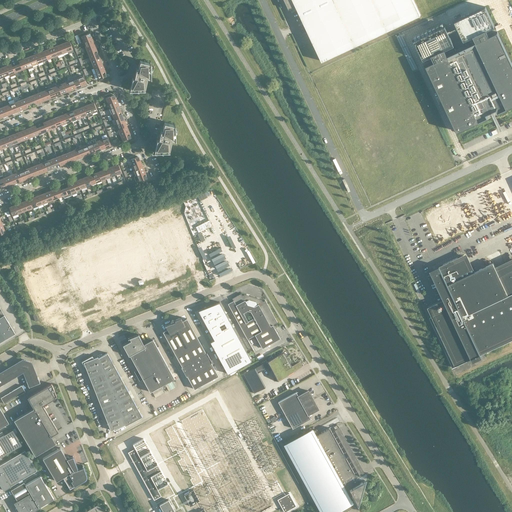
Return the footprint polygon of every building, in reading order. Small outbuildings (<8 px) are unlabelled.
[(284,0),(289,9),(296,6),(322,61),(420,15),(413,0),(284,0)] [(481,6),(482,8),(480,9),(480,7),(477,8),(478,10),(477,11),(476,9),(474,10),(474,12),(473,12),(472,11),(470,12),(471,13),(469,14),(468,12),(466,13),(467,15),(465,16),(465,14),(462,15),(463,17),(462,18),(461,16),(459,17),(459,19),(458,19),(457,18),(455,19),(456,21),(455,21),(464,41),(473,36),(476,42),(447,55),(445,50),(454,45),(445,26),(444,26),(443,24),(441,25),(441,27),(440,28),(439,26),(437,27),(438,29),(436,30),(435,28),(433,29),(434,31),(432,31),(432,30),(429,31),(430,32),(429,33),(428,31),(426,32),(426,34),(425,35),(424,33),(422,34),(423,36),(421,37),(420,35),(418,36),(419,38),(417,38),(417,37),(414,38),(415,39),(414,40),(423,60),(431,56),(434,62),(426,65),(457,131),(488,117),(486,114),(491,112),(492,112),(491,111),(496,109),(497,112),(511,105),(511,63),(497,32),(489,36),(486,30),(494,26),(485,7),(484,7),(483,5),(481,6)] [(85,32),(81,34),(78,35),(81,42),(84,41),(92,38),(90,33),(86,34),(85,32)] [(94,44),(92,38),(84,41),(86,47),(94,44)] [(73,49),(69,41),(64,43),(67,51),(73,49)] [(67,51),(64,43),(59,45),(62,53),(67,51)] [(96,49),(94,44),(86,47),(88,52),(96,49)] [(62,53),(59,45),(54,47),(57,55),(62,53)] [(58,57),(57,55),(54,47),(49,49),(52,57),(53,59),(58,57)] [(52,57),(49,49),(44,51),(47,59),(52,57)] [(98,54),(96,49),(88,52),(90,57),(98,54)] [(47,59),(44,51),(39,53),(42,61),(47,59)] [(42,61),(39,53),(34,55),(37,63),(42,61)] [(100,59),(98,54),(90,57),(92,63),(100,59)] [(37,63),(34,55),(29,57),(32,65),(37,63)] [(33,67),(32,65),(29,57),(24,59),(27,67),(28,69),(33,67)] [(27,67),(24,59),(19,61),(20,64),(20,63),(22,69),(27,67)] [(102,65),(100,59),(92,63),(94,68),(102,65)] [(140,61),(139,64),(138,69),(136,69),(134,78),(132,77),(132,79),(130,90),(134,90),(135,88),(139,89),(145,89),(145,88),(147,77),(151,78),(150,73),(149,72),(150,68),(150,63),(140,61)] [(20,64),(12,66),(12,67),(14,72),(22,69),(20,63),(20,64)] [(6,66),(9,74),(10,77),(15,75),(14,72),(12,67),(12,66),(11,64),(6,66)] [(104,70),(102,65),(94,68),(96,73),(104,70)] [(9,74),(6,66),(1,68),(4,76),(9,74)] [(107,76),(104,70),(96,73),(99,81),(104,79),(103,77),(107,76)] [(86,84),(83,75),(78,77),(81,86),(86,84)] [(81,86),(78,77),(73,79),(76,88),(81,86)] [(76,88),(73,79),(68,81),(71,90),(76,88)] [(71,90),(68,81),(63,83),(66,92),(71,90)] [(66,92),(63,83),(58,85),(61,94),(66,92)] [(61,94),(58,85),(53,87),(56,96),(61,94)] [(56,96),(53,87),(48,89),(51,98),(56,96)] [(51,98),(48,89),(43,91),(46,100),(51,98)] [(46,100),(43,91),(37,93),(41,102),(46,100)] [(41,102),(37,93),(32,95),(35,101),(34,101),(35,104),(41,102)] [(111,96),(110,93),(105,95),(108,103),(116,100),(114,94),(111,96)] [(35,101),(32,95),(25,98),(27,104),(34,101),(35,101)] [(27,104),(25,98),(19,100),(23,109),(28,107),(27,104)] [(8,102),(9,104),(13,113),(18,111),(14,102),(13,100),(8,102)] [(23,109),(19,100),(14,102),(18,111),(23,109)] [(118,105),(116,100),(108,103),(110,108),(118,105)] [(97,111),(94,102),(88,104),(92,113),(97,111)] [(13,113),(9,104),(4,106),(8,115),(13,113)] [(92,113),(88,104),(83,106),(87,115),(92,113)] [(120,110),(118,105),(110,108),(112,114),(120,110)] [(87,115),(83,106),(78,108),(82,117),(87,115)] [(82,117),(78,108),(73,110),(77,119),(82,117)] [(77,119),(73,110),(68,112),(72,121),(77,119)] [(122,116),(120,110),(112,114),(114,119),(122,116)] [(72,121),(68,112),(63,114),(67,123),(72,121)] [(67,123),(63,114),(58,116),(62,125),(67,123)] [(62,125),(58,116),(53,118),(56,127),(62,125)] [(125,121),(122,116),(114,119),(116,124),(125,121)] [(56,127),(53,118),(48,120),(51,129),(56,127)] [(51,129),(48,120),(43,122),(44,125),(46,131),(51,129)] [(127,126),(125,121),(116,124),(118,130),(127,126)] [(164,122),(163,126),(162,131),(160,130),(158,139),(157,139),(154,152),(159,151),(159,150),(164,151),(169,151),(169,149),(171,139),(175,140),(175,134),(173,134),(174,130),(175,130),(174,124),(164,122)] [(35,125),(30,127),(33,136),(38,134),(36,128),(37,128),(35,125)] [(44,125),(37,128),(36,128),(38,134),(46,131),(44,125)] [(129,132),(127,126),(118,130),(121,135),(129,132)] [(33,136),(30,127),(25,129),(28,138),(33,136)] [(28,138),(25,129),(20,131),(23,140),(28,138)] [(23,140),(20,131),(15,133),(18,142),(23,140)] [(131,137),(129,132),(121,135),(124,143),(129,141),(128,138),(131,137)] [(18,142),(15,133),(10,135),(13,144),(18,142)] [(13,144),(10,135),(5,137),(8,146),(13,144)] [(8,146),(5,137),(0,139),(3,148),(8,146)] [(110,144),(107,137),(102,139),(105,147),(111,145),(110,144)] [(96,138),(91,140),(95,151),(100,149),(97,141),(96,138)] [(105,147),(102,139),(97,141),(100,149),(105,147)] [(95,151),(91,140),(86,142),(87,145),(90,153),(95,151)] [(90,153),(87,145),(82,147),(85,155),(90,153)] [(85,155),(82,147),(77,149),(80,157),(85,155)] [(80,157),(77,149),(72,151),(75,159),(80,157)] [(75,159),(72,151),(67,153),(70,161),(75,159)] [(70,161),(67,153),(62,155),(65,163),(70,161)] [(65,163),(62,155),(57,157),(59,162),(59,163),(60,165),(65,163)] [(135,157),(134,155),(129,157),(132,165),(141,161),(138,156),(135,157)] [(59,162),(57,157),(49,160),(51,166),(51,165),(59,163),(59,162)] [(51,166),(49,160),(44,162),(47,170),(52,168),(51,165),(51,166)] [(143,167),(141,161),(132,165),(134,170),(143,167)] [(47,170),(44,162),(39,164),(42,172),(47,170)] [(42,172),(39,164),(34,166),(37,174),(42,172)] [(121,172),(118,164),(113,166),(116,174),(121,172)] [(37,174),(34,166),(29,168),(32,176),(37,174)] [(116,174),(113,166),(108,168),(111,176),(116,174)] [(145,172),(143,167),(134,170),(137,175),(145,172)] [(32,176),(29,168),(24,170),(27,178),(32,176)] [(111,176),(108,168),(103,170),(106,178),(111,176)] [(27,178),(24,170),(19,172),(22,180),(27,178)] [(106,178),(103,170),(98,172),(101,180),(106,178)] [(22,180),(19,172),(14,174),(17,182),(22,180)] [(101,180),(98,172),(93,174),(96,182),(101,180)] [(147,178),(145,172),(137,175),(134,176),(137,184),(139,183),(144,181),(144,179),(147,178)] [(17,182),(14,174),(9,176),(12,184),(17,182)] [(96,182),(93,174),(88,176),(91,184),(96,182)] [(12,184),(9,176),(4,178),(7,186),(12,184)] [(91,184),(88,176),(83,178),(86,186),(91,184)] [(86,186),(83,178),(78,180),(81,188),(86,186)] [(81,188),(78,180),(73,182),(76,190),(81,188)] [(69,187),(72,195),(77,193),(76,190),(73,182),(67,184),(68,187),(69,187)] [(60,187),(55,189),(58,197),(63,195),(61,190),(60,187)] [(68,187),(61,190),(63,195),(64,198),(72,195),(69,187),(68,187)] [(58,197),(55,189),(50,191),(53,199),(58,197)] [(54,202),(53,199),(50,191),(44,193),(48,201),(49,204),(54,202)] [(48,201),(44,193),(39,195),(43,203),(48,201)] [(43,203),(39,195),(34,197),(38,205),(43,203)] [(38,207),(38,205),(34,197),(29,199),(33,209),(38,207)] [(34,210),(33,209),(29,199),(24,201),(28,209),(29,212),(34,210)] [(28,209),(24,201),(19,203),(22,211),(28,209)] [(178,202),(130,220),(133,226),(135,232),(137,238),(140,244),(142,250),(144,256),(147,262),(149,268),(151,274),(154,279),(156,285),(157,288),(170,283),(173,290),(207,276),(178,202)] [(22,211),(19,203),(14,205),(17,213),(22,211)] [(17,213),(14,205),(9,207),(12,215),(17,213)] [(130,220),(118,225),(121,231),(133,226),(130,220)] [(209,220),(195,227),(198,232),(211,225),(209,220)] [(133,226),(121,231),(123,237),(135,232),(133,226)] [(103,231),(96,234),(98,240),(106,237),(103,231)] [(135,232),(123,237),(125,243),(137,238),(135,232)] [(96,234),(89,237),(91,243),(98,240),(96,234)] [(106,237),(98,240),(100,246),(108,243),(106,237)] [(137,238),(125,243),(128,249),(140,244),(137,238)] [(98,240),(91,243),(94,249),(100,246),(98,240)] [(78,241),(64,247),(66,252),(81,246),(78,241)] [(108,243),(100,246),(103,252),(110,249),(108,243)] [(140,244),(128,249),(130,255),(142,250),(140,244)] [(100,246),(94,249),(96,255),(103,252),(100,246)] [(110,249),(103,252),(105,258),(113,255),(110,249)] [(142,250),(130,255),(132,261),(144,256),(142,250)] [(19,271),(53,257),(51,252),(17,265),(19,271)] [(103,252),(96,255),(98,260),(105,258),(103,252)] [(36,296),(86,276),(78,254),(27,274),(36,296)] [(113,255),(105,258),(107,264),(115,261),(113,255)] [(144,256),(132,261),(135,267),(147,262),(144,256)] [(105,258),(98,260),(101,266),(107,264),(105,258)] [(439,266),(441,271),(432,275),(430,270),(443,300),(448,309),(429,318),(452,367),(511,339),(511,269),(509,271),(499,276),(493,263),(461,278),(453,260),(439,266)] [(115,261),(107,264),(110,270),(117,266),(115,261)] [(147,262),(135,267),(137,272),(149,268),(147,262)] [(107,264),(101,266),(103,272),(110,270),(107,264)] [(117,266),(110,270),(112,275),(120,272),(117,266)] [(149,268),(137,272),(139,278),(151,274),(149,268)] [(110,270),(103,272),(105,278),(112,275),(110,270)] [(120,272),(112,275),(114,281),(122,278),(120,272)] [(151,274),(139,278),(141,284),(154,279),(151,274)] [(112,275),(105,278),(108,284),(114,281),(112,275)] [(122,278),(114,281),(116,287),(124,284),(122,278)] [(154,279),(141,284),(144,290),(156,285),(154,279)] [(39,317),(100,293),(94,280),(33,304),(35,311),(36,310),(39,317)] [(114,281),(108,284),(110,290),(116,287),(114,281)] [(124,284),(116,287),(119,293),(127,290),(124,284)] [(156,285),(144,290),(146,296),(158,291),(157,288),(156,285)] [(116,287),(110,290),(112,296),(119,293),(116,287)] [(127,290),(119,293),(121,299),(129,296),(127,290)] [(119,293),(112,296),(114,302),(121,299),(119,293)] [(242,295),(241,293),(232,298),(235,305),(230,308),(228,303),(227,303),(253,351),(254,350),(248,338),(255,335),(262,348),(280,338),(277,339),(275,335),(278,334),(273,325),(277,323),(265,300),(263,301),(261,299),(256,298),(254,299),(251,298),(250,296),(244,294),(242,295)] [(129,296),(121,299),(124,305),(131,302),(129,296)] [(121,299),(114,302),(117,308),(124,305),(121,299)] [(198,310),(203,319),(207,317),(206,316),(223,308),(219,302),(206,307),(207,308),(204,309),(203,308),(198,310)] [(9,324),(8,324),(6,322),(8,321),(0,307),(0,341),(15,333),(9,324)] [(69,331),(108,315),(105,308),(58,326),(69,331)] [(226,315),(223,308),(206,316),(207,317),(203,319),(206,326),(226,315)] [(230,322),(226,315),(206,326),(210,333),(230,322)] [(175,321),(173,322),(184,342),(196,335),(186,318),(182,321),(180,318),(181,317),(174,320),(175,321)] [(184,342),(173,322),(164,325),(164,326),(165,325),(167,329),(162,331),(172,349),(184,342)] [(234,329),(230,322),(210,333),(214,339),(218,337),(218,338),(234,329)] [(251,360),(234,329),(218,338),(218,337),(214,339),(210,342),(227,373),(243,365),(251,360)] [(127,355),(148,392),(172,378),(150,339),(141,344),(136,334),(125,338),(125,339),(127,338),(128,340),(120,344),(123,350),(124,349),(125,351),(124,351),(126,355),(127,355)] [(206,353),(196,335),(184,342),(196,364),(208,358),(207,356),(208,356),(206,353)] [(196,364),(184,342),(172,349),(182,367),(181,367),(182,370),(183,369),(184,371),(196,364)] [(266,361),(265,362),(265,363),(267,362),(269,366),(267,367),(269,366),(272,371),(270,372),(272,371),(274,375),(272,376),(273,377),(274,376),(277,380),(275,381),(277,380),(303,366),(300,361),(291,366),(284,352),(266,361)] [(98,356),(95,357),(99,365),(111,360),(107,353),(98,358),(98,356)] [(85,366),(86,369),(99,365),(95,357),(93,358),(92,355),(81,361),(84,367),(85,366)] [(209,360),(208,358),(196,364),(206,382),(218,376),(211,362),(212,362),(210,359),(209,360)] [(19,363),(4,372),(0,374),(0,385),(4,384),(3,382),(23,370),(24,371),(28,380),(26,381),(29,387),(40,383),(37,377),(36,377),(32,368),(33,367),(31,363),(23,360),(18,362),(19,363)] [(115,367),(111,360),(99,365),(102,372),(115,367)] [(206,382),(196,364),(184,371),(185,373),(184,373),(186,376),(187,376),(194,389),(206,382)] [(102,372),(99,365),(86,369),(89,377),(102,372)] [(119,375),(115,367),(102,372),(106,380),(119,375)] [(106,380),(102,372),(89,377),(92,385),(106,380)] [(123,382),(119,375),(106,380),(109,387),(123,382)] [(109,387),(106,380),(92,385),(95,393),(109,387)] [(127,389),(123,382),(109,387),(112,395),(127,389)] [(28,397),(34,408),(14,420),(35,455),(56,443),(51,435),(57,431),(42,405),(56,396),(51,383),(28,397)] [(21,385),(1,398),(4,404),(25,391),(21,385)] [(112,395),(109,387),(95,393),(98,400),(112,395)] [(131,396),(127,389),(112,395),(115,402),(131,396)] [(278,401),(285,415),(312,400),(311,398),(312,397),(308,390),(298,396),(296,392),(297,392),(297,391),(278,401)] [(115,402),(112,395),(98,400),(101,407),(115,402)] [(135,403),(131,396),(115,402),(119,409),(135,403)] [(313,402),(312,400),(285,415),(292,428),(311,418),(311,417),(310,418),(308,414),(318,409),(314,402),(313,402)] [(119,409),(115,402),(101,407),(104,415),(119,409)] [(138,410),(135,403),(119,409),(122,416),(138,410)] [(0,427),(9,423),(0,408),(0,427)] [(122,416),(119,409),(104,415),(107,422),(122,416)] [(142,416),(138,410),(122,416),(126,425),(142,416)] [(126,425),(122,416),(107,422),(110,430),(113,429),(114,431),(125,425),(125,426),(126,425)] [(354,473),(329,428),(314,436),(311,431),(286,445),(322,511),(330,511),(350,502),(349,500),(353,497),(356,502),(357,505),(358,502),(364,483),(364,480),(362,482),(362,481),(359,483),(354,473)] [(0,436),(0,457),(22,445),(13,429),(0,436)] [(136,447),(129,451),(155,499),(162,495),(159,489),(169,483),(144,437),(134,443),(136,447)] [(66,477),(73,488),(88,480),(89,479),(89,478),(90,478),(90,477),(90,476),(90,475),(86,465),(86,467),(81,469),(76,456),(70,458),(64,448),(46,458),(59,481),(66,477)] [(37,470),(25,450),(0,464),(0,480),(0,481),(0,480),(0,484),(3,490),(12,485),(11,485),(37,470)] [(25,485),(30,493),(14,503),(19,511),(31,511),(39,507),(53,498),(40,476),(25,485)] [(290,493),(278,500),(285,511),(286,511),(297,506),(290,493)] [(174,511),(168,499),(159,504),(163,511),(174,511)]
